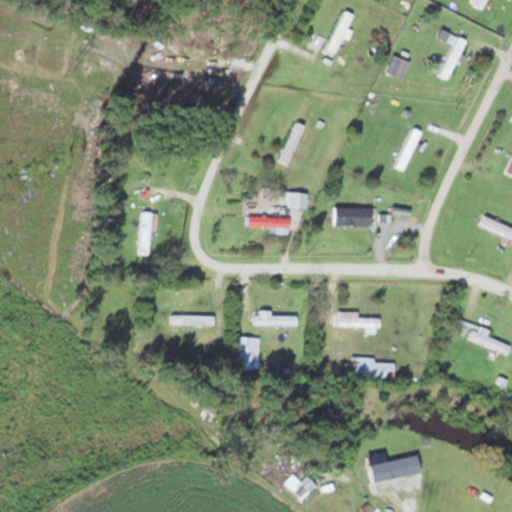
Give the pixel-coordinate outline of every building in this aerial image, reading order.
[(484,0),(475,0),(473,7),(478,9),(481,1),(484,2),(484,0)] [(323,51),(335,56),(352,17),(341,12),(323,51)] [(464,43),(456,38),(436,75),(445,80),(464,43)] [(303,127),(294,123),(275,161),(285,166),(303,127)] [(400,172),(419,134),(411,129),(391,167),(400,172)] [(511,173),(511,148),(501,171),(511,176),(511,173)] [(304,193),(288,193),(288,208),(304,208),(304,193)] [(368,227),(368,208),(331,208),(331,227),(368,227)] [(137,255),(147,255),(148,230),(153,230),(153,213),(138,213),(137,255)] [(287,219),(245,218),(245,227),(286,228),(287,219)] [(376,328),(376,318),(355,318),(355,312),(334,312),(334,328),(376,328)] [(190,326),(190,329),(211,329),(211,315),(168,315),(168,326),(190,326)] [(293,316),(251,316),(251,326),(293,326),(293,316)] [(508,345),(485,338),(487,329),(453,319),(448,335),(506,352),(508,345)] [(251,369),(251,337),(236,337),(236,369),(251,369)] [(391,363),(371,363),(371,358),(347,358),(347,380),(391,380),(391,363)] [(470,503),(476,511),(486,511),(477,498),(470,503)]
